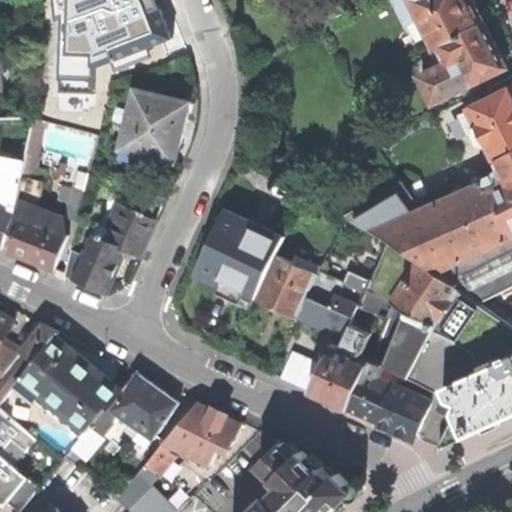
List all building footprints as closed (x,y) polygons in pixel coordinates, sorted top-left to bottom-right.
[(83,0),(96,39),(146,23),(138,0),(83,0)] [(320,25),(346,10),(340,0),(310,0),(307,2),(320,25)] [(436,46),(440,44),(485,21),(474,0),(399,0),(411,22),(421,17),(436,46)] [(462,88),(507,66),(495,41),(485,21),(440,44),(443,49),(450,65),(462,88)] [(18,29),(19,43),(43,42),(42,27),(18,29)] [(434,101),(462,88),(450,65),(446,67),(444,65),(422,76),(434,101)] [(489,85),(494,97),(511,87),(511,75),(511,74),(489,85)] [(489,145),(497,160),(511,152),(511,87),(494,97),(471,109),(479,124),(477,125),(475,132),(480,143),(487,146),(489,145)] [(123,149),(178,161),(185,129),(192,101),(137,88),(123,149)] [(8,137),(5,156),(26,160),(30,141),(8,137)] [(478,194),(468,199),(490,248),(511,237),(511,152),(497,160),(502,170),(473,183),(478,194)] [(0,179),(0,206),(16,213),(24,175),(26,160),(5,156),(0,179)] [(24,175),(16,213),(2,247),(10,250),(23,217),(28,219),(32,204),(39,206),(44,179),(24,175)] [(473,183),(463,188),(468,199),(478,194),(473,183)] [(463,188),(454,192),(460,203),(468,199),(463,188)] [(381,233),(390,240),(436,214),(431,203),(419,209),(407,190),(358,220),(381,233)] [(431,203),(436,214),(460,203),(454,192),(431,203)] [(460,203),(436,214),(458,262),(490,248),(468,199),(460,203)] [(117,202),(106,228),(113,231),(125,205),(117,202)] [(66,217),(39,206),(32,204),(28,219),(69,235),(66,217)] [(126,248),(140,254),(156,218),(125,205),(113,231),(106,228),(102,238),(126,248)] [(0,246),(2,247),(16,213),(0,206),(0,246)] [(222,281),(256,296),(285,235),(231,209),(220,231),(223,232),(217,245),(203,274),(221,283),(222,281)] [(461,288),(482,302),(511,287),(511,237),(490,248),(458,262),(436,214),(390,240),(420,260),(461,288)] [(33,260),(56,269),(69,235),(28,219),(23,217),(10,250),(33,260)] [(93,234),(102,238),(106,228),(98,224),(93,234)] [(374,250),(383,254),(390,240),(381,233),(374,250)] [(102,238),(93,234),(85,254),(75,277),(90,284),(107,291),(126,248),(102,238)] [(383,254),(377,269),(386,272),(377,292),(384,295),(394,300),(420,260),(390,240),(383,254)] [(66,274),(75,277),(85,254),(72,248),(66,274)] [(309,262),(319,267),(324,269),(327,261),(312,254),(309,262)] [(280,306),(301,316),(313,289),(314,286),(319,274),(316,272),(319,267),(309,262),(299,258),(297,263),(277,255),(259,296),(280,306)] [(403,308),(398,320),(429,335),(433,328),(461,288),(420,260),(394,300),(392,301),(403,308)] [(316,287),(324,269),(319,267),(316,272),(319,274),(314,286),(316,287)] [(377,269),(368,288),(377,292),(386,272),(377,269)] [(321,325),(341,335),(355,303),(320,286),(318,291),(313,289),(301,316),(321,325)] [(361,306),(377,312),(384,295),(377,292),(368,288),(361,306)] [(0,350),(8,336),(17,318),(1,310),(0,309),(0,350)] [(491,343),(504,361),(505,361),(504,358),(511,355),(511,357),(511,323),(503,317),(491,343)] [(378,361),(384,364),(410,376),(429,335),(398,320),(378,361)] [(4,374),(0,378),(0,406),(20,382),(59,334),(63,329),(48,322),(27,347),(4,374)] [(331,399),(351,408),(373,359),(363,354),(373,332),(353,323),(344,345),(334,341),(313,391),(331,399)] [(429,335),(410,376),(445,395),(461,403),(496,389),(487,368),(473,348),(433,328),(429,335)] [(90,359),(59,334),(20,382),(38,396),(42,391),(89,429),(94,424),(104,411),(110,404),(124,386),(90,359)] [(0,369),(4,374),(27,347),(8,336),(0,350),(0,369)] [(378,361),(373,359),(351,408),(365,414),(380,420),(395,385),(378,378),(384,364),(378,361)] [(461,403),(457,410),(468,434),(511,414),(511,375),(505,361),(504,361),(487,368),(496,389),(461,403)] [(138,370),(124,386),(110,404),(120,412),(144,428),(156,436),(157,437),(182,400),(166,389),(138,370)] [(432,401),(395,385),(380,420),(412,435),(418,434),(424,419),(432,401)] [(439,409),(455,416),(457,410),(461,403),(445,395),(439,409)] [(176,443),(214,463),(224,442),(233,445),(244,422),(229,415),(231,412),(222,408),(217,406),(215,409),(201,402),(170,440),(176,443)] [(104,411),(114,419),(120,412),(110,404),(104,411)] [(0,406),(0,486),(1,487),(0,487),(0,491),(23,510),(44,485),(4,452),(15,438),(31,451),(41,439),(0,406)] [(104,411),(94,424),(105,433),(115,420),(114,419),(104,411)] [(150,445),(156,436),(144,428),(139,437),(150,445)] [(168,439),(159,451),(166,456),(173,447),(176,443),(170,440),(168,439)] [(262,463),(276,478),(300,456),(285,441),(262,463)] [(180,451),(173,447),(166,456),(173,461),(180,451)] [(256,511),(334,511),(358,490),(341,472),(334,479),(331,476),(324,469),(312,457),(306,450),(300,456),(276,478),(279,481),(284,486),(272,497),(256,511)] [(159,451),(149,463),(162,474),(173,461),(166,456),(159,451)] [(324,469),(327,467),(315,454),(312,457),(324,469)] [(121,497),(136,509),(138,511),(147,511),(161,499),(149,487),(162,474),(149,463),(121,497)] [(324,469),(331,476),(336,471),(329,465),(327,467),(324,469)] [(265,489),(268,492),(279,481),(276,478),(265,489)] [(268,492),(272,497),(284,486),(279,481),(268,492)] [(174,511),(161,499),(147,511),(174,511)]
